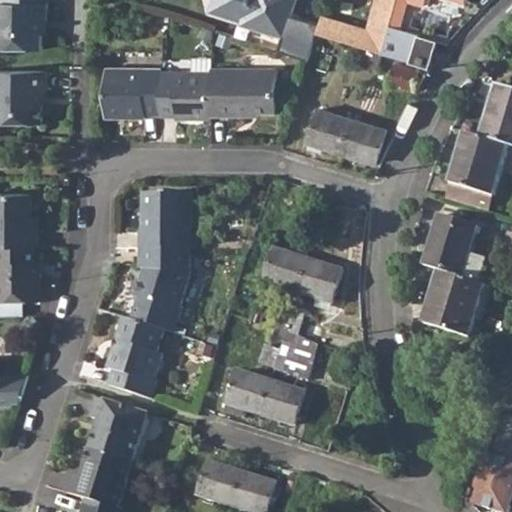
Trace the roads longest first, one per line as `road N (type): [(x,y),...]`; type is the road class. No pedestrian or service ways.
road 1 (residential): [(0,473),(19,476),(35,465),(100,242),(101,158)]
road 2 (residential): [(390,201),(381,330),(402,412),(443,499)]
road 3 (residential): [(101,158),(275,162),(390,201)]
road 4 (residential): [(511,6),(448,77),(416,129),(390,201)]
road 5 (residential): [(443,499),(219,437)]
